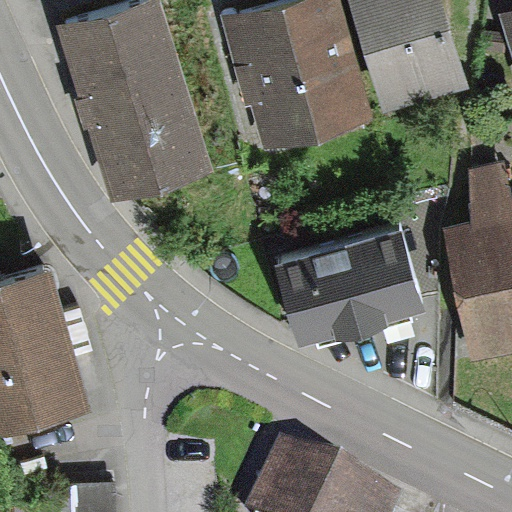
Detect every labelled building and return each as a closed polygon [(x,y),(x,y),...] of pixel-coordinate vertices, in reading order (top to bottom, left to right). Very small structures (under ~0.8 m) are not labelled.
[(97,0),(57,13),(113,189),(216,156),(166,0),(97,0)] [(253,95),(265,139),(376,108),(346,0),(241,0),(220,6),(245,97),(253,95)] [(353,0),(384,98),(469,72),(446,0),(353,0)] [(511,0),(506,0),(499,2),(511,42),(511,0)] [(447,224),(478,361),(511,353),(511,189),(506,164),(471,170),(473,219),(447,224)] [(300,332),(428,294),(403,211),(275,248),(300,332)] [(0,417),(91,391),(52,253),(0,267),(0,417)] [(390,511),(399,494),(281,438),(245,511),(246,511),(390,511)] [(15,505),(15,511),(118,511),(117,476),(62,478),(64,492),(15,505)]
